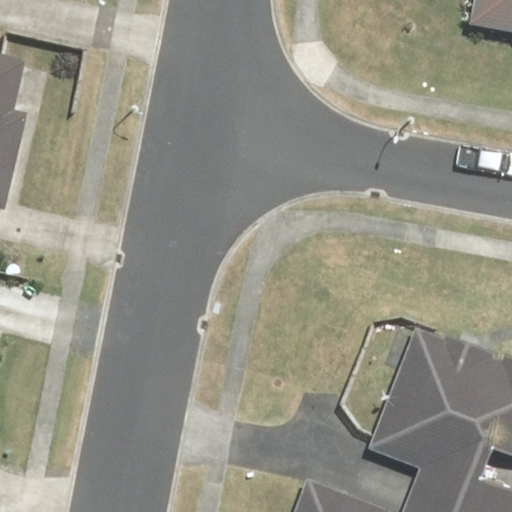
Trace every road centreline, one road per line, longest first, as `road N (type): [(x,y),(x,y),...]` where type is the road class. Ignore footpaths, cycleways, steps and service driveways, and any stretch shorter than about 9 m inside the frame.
road 1 (residential): [(217,134),(147,511)]
road 2 (residential): [(511,185),(217,134)]
road 3 (residential): [(241,0),(217,134)]
